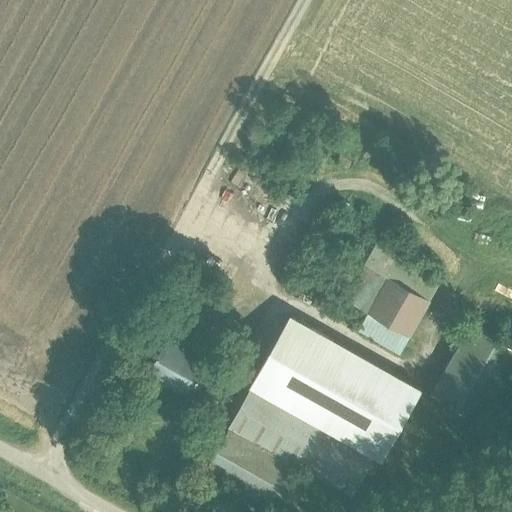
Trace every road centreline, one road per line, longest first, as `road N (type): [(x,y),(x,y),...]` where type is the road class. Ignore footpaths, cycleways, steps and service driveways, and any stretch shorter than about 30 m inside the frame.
road 1 (track): [(47,469),(306,0)]
road 2 (unclassified): [(125,511),(0,442)]
